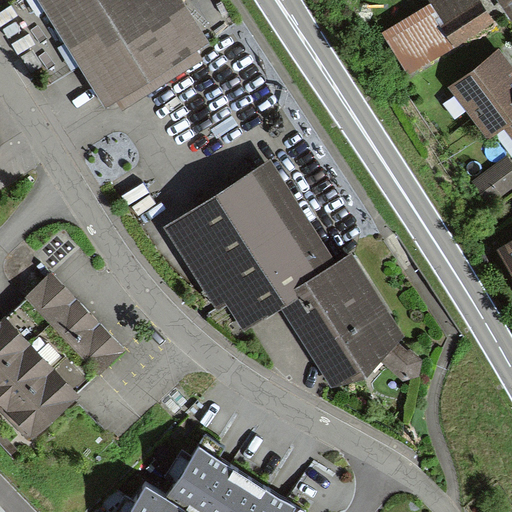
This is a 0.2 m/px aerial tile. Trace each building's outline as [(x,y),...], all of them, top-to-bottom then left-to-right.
[(38,0),(106,108),(208,44),(180,0),(38,0)] [(428,0),(431,4),(384,34),(410,74),(491,22),(477,0),(428,0)] [(511,0),(498,0),(511,20),(511,0)] [(511,69),(500,53),(451,88),(487,139),(507,125),(511,132),(511,69)] [(511,161),(507,155),(472,180),(490,204),(511,188),(511,161)] [(271,158),(165,226),(217,309),(226,303),(243,330),(282,305),(314,355),(334,386),(367,378),(383,363),(400,344),(406,337),(350,251),(337,260),(271,158)] [(511,244),(500,252),(511,271),(511,244)] [(51,273),(0,320),(0,406),(29,438),(69,400),(123,349),(51,273)] [(400,344),(383,363),(403,381),(419,378),(422,360),(410,349),(406,351),(400,344)] [(148,481),(126,511),(286,511),(290,506),(201,446),(168,494),(148,481)]
